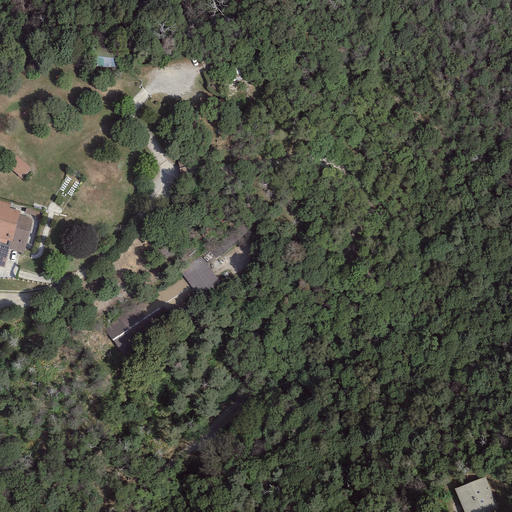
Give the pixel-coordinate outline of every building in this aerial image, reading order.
[(119,68),(119,54),(91,53),(91,67),(119,68)] [(23,178),(31,167),(14,155),(6,166),(23,178)] [(24,216),(21,215),(13,244),(11,251),(25,255),(32,225),(30,221),(27,218),(24,216)] [(11,251),(13,244),(0,240),(0,266),(6,268),(11,251)] [(226,294),(206,263),(184,277),(186,280),(201,303),(205,308),(226,294)] [(201,303),(186,280),(106,333),(122,356),(201,303)] [(485,477),(455,491),(464,511),(497,511),(500,511),(485,477)]
